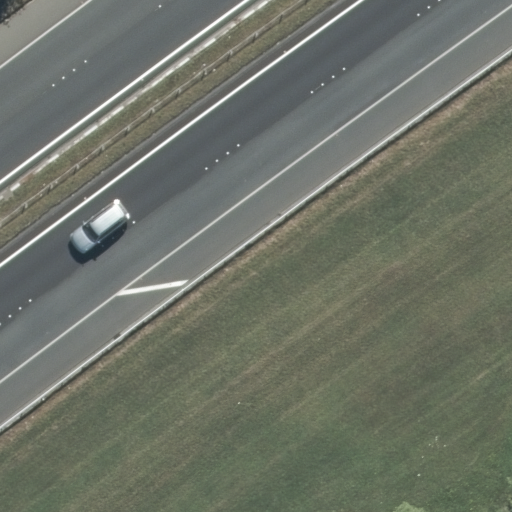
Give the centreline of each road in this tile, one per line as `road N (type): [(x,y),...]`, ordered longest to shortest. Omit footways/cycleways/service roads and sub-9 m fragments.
road 1 (trunk): [(454,0),(0,334)]
road 2 (trunk): [(0,132),(179,0)]
